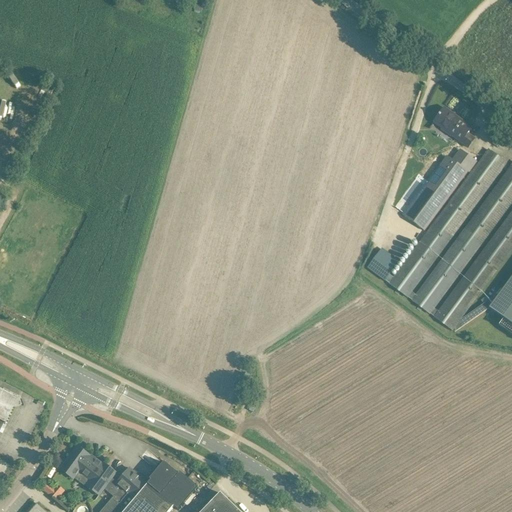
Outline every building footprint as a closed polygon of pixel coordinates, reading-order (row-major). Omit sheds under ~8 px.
[(456,117),(455,119),(444,110),(434,123),(452,136),(465,146),(472,137),(468,134),(472,129),(456,117)] [(442,204),(475,159),(457,146),(424,190),(429,194),(417,210),(427,218),(439,201),(442,204)] [(412,293),(501,171),(507,163),(489,150),(394,279),(389,275),(398,264),(381,252),(368,268),(408,298),(409,297),(413,300),(412,301),(430,314),(436,318),(436,319),(454,333),(490,308),(511,324),(511,280),(495,304),(490,300),(460,321),(511,250),(511,213),(438,313),(434,309),(511,202),(511,165),(509,170),(417,296),(412,293)] [(247,385),(250,376),(242,373),(239,382),(247,385)] [(17,399),(0,389),(0,430),(4,423),(5,424),(17,399)] [(78,447),(61,470),(65,472),(69,476),(75,480),(79,473),(90,481),(86,487),(100,497),(106,490),(104,489),(112,479),(116,473),(104,464),(104,465),(96,460),(95,461),(90,457),(90,456),(78,447)] [(114,497),(101,511),(169,511),(175,506),(179,511),(199,488),(180,472),(178,475),(164,463),(150,480),(147,477),(145,478),(143,480),(141,478),(142,477),(135,471),(134,472),(129,469),(117,483),(112,479),(104,489),(106,490),(109,493),(114,488),(118,492),(114,497)] [(51,466),(46,476),(51,479),(57,469),(51,466)] [(47,483),(42,489),(50,496),(57,502),(65,491),(58,485),(55,489),(47,483)] [(239,511),(221,493),(202,511),(239,511)]
